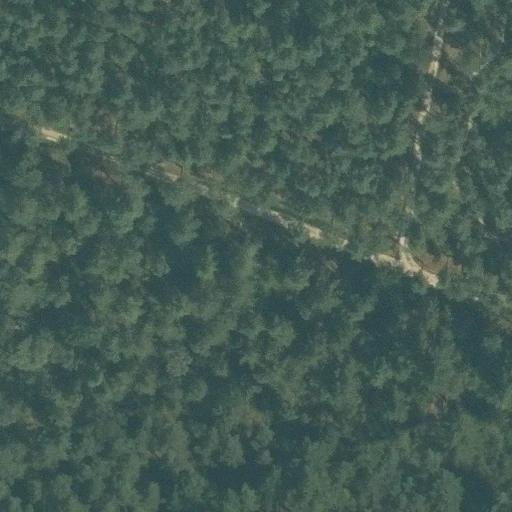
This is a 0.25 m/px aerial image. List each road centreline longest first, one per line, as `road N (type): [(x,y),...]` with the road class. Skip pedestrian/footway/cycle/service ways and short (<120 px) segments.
road 1 (track): [(511,295),(352,257),(293,227),(0,120)]
road 2 (track): [(391,264),(439,0)]
